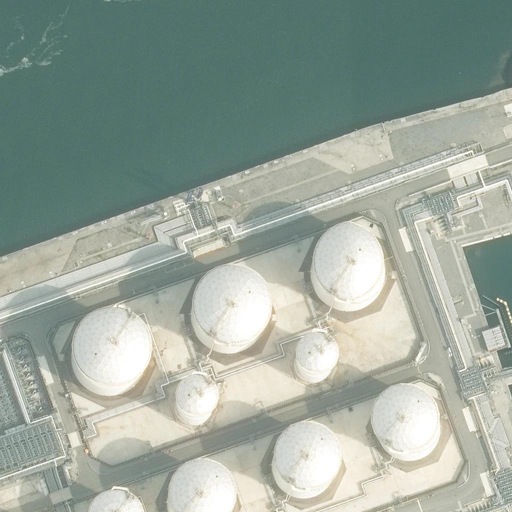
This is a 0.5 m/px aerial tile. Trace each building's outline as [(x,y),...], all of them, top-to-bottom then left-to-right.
[(341,309),(348,311),(356,310),(363,308),(370,304),(376,299),(380,293),(383,286),(385,278),(385,271),(383,263),(380,256),(376,250),(370,246),(364,242),(357,240),(349,239),(342,240),(335,242),(328,246),(323,251),(319,256),(315,263),(314,270),(314,278),(315,285),(318,292),(322,298),(327,303),(334,307),(341,309)] [(220,354),(228,355),(235,354),(243,352),(250,348),(255,343),(260,337),(263,330),(265,323),(265,315),(263,307),(260,301),(255,295),(250,290),(243,286),(236,284),(229,283),(222,284),(215,286),(208,290),(203,295),(198,301),(195,307),(193,315),(193,322),(195,329),(198,336),(202,342),(207,347),(213,351),(220,354)] [(96,396),(104,397),(111,397),(119,395),(126,391),(131,386),(136,380),(139,373),(141,365),(141,358),(139,350),(136,343),(131,337),(126,332),(119,329),(112,327),(105,326),(98,327),(91,329),(84,332),(79,337),(74,343),(71,350),(69,357),(69,365),(71,372),(74,379),(78,385),(83,390),(89,394),(96,396)] [(307,388),(312,389),(316,388),(321,387),(326,384),(329,381),(332,377),(334,373),(335,368),(335,363),(334,358),(332,353),(329,350),(326,346),(322,344),(317,343),(312,342),(307,343),(303,344),(299,346),(295,350),(292,353),(290,358),(289,363),(289,367),(290,372),(292,376),(295,380),(298,384),(302,386),(307,388)] [(189,431),(193,432),(198,432),(203,430),(208,428),(211,425),(214,421),(216,416),(217,411),(217,406),(216,401),(214,397),(211,393),(208,390),(203,388),(199,386),(194,386),(189,386),(185,388),(181,390),(177,393),(174,397),(172,401),(171,406),(171,411),(172,416),(174,420),(176,424),(180,427),(184,430),(189,431)] [(403,466),(410,467),(418,467),(425,464),(432,461),(438,456),(442,449),(445,442),(447,435),(447,427),(445,420),(442,413),(438,407),(432,402),(426,398),(419,396),(411,395),(404,396),(397,399),(390,402),(385,407),(380,413),(377,420),(376,427),(376,434),(377,442),(380,448),(384,455),(389,460),(396,464),(403,466)] [(339,432),(350,460),(359,456),(359,457),(368,453),(358,428),(353,429),(350,422),(351,422),(350,419),(341,422),(344,430),(339,432)] [(297,504),(304,505),(312,504),(319,502),(326,498),(332,493),(336,487),(339,480),(341,473),(341,465),(339,458),(336,451),(332,445),(326,440),(320,436),(313,434),(305,433),(298,434),(291,436),(284,440),(279,445),(274,451),(271,457),(270,465),(269,472),(271,479),(274,486),(278,492),(283,497),(290,501),(297,504)] [(239,505),(270,496),(263,469),(258,470),(254,455),(251,456),(250,450),(240,452),(239,447),(224,451),(239,505)] [(458,459),(453,468),(454,468),(451,474),(457,477),(465,462),(458,459)] [(235,511),(236,511),(236,503),(234,496),(231,489),(227,483),(221,478),(215,475),(208,472),(200,472),(193,472),(186,475),(180,478),(174,483),(170,489),(166,496),(165,503),(165,510),(165,511),(235,511)] [(40,484),(0,498),(0,509),(43,493),(40,484)] [(511,488),(464,503),(466,511),(505,511),(511,510),(511,488)]
